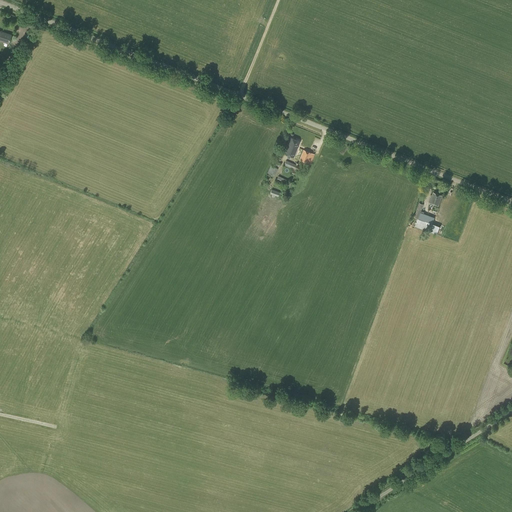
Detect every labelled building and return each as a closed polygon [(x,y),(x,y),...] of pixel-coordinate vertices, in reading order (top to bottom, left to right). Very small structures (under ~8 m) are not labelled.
[(0,39),(1,40),(9,43),(12,35),(0,30),(0,39)] [(294,157),(300,141),(290,137),(284,153),(294,157)] [(310,164),(314,154),(303,149),(299,160),(310,164)] [(278,167),(280,162),(274,159),(271,165),(278,167)] [(299,177),(303,167),(286,160),(284,166),(292,169),(290,173),(299,177)] [(439,205),(442,195),(434,192),(430,202),(439,205)] [(424,215),(420,214),(423,204),(419,203),(414,217),(429,222),(431,218),(429,217),(429,218),(426,217),(427,215),(424,214),(424,215)]
